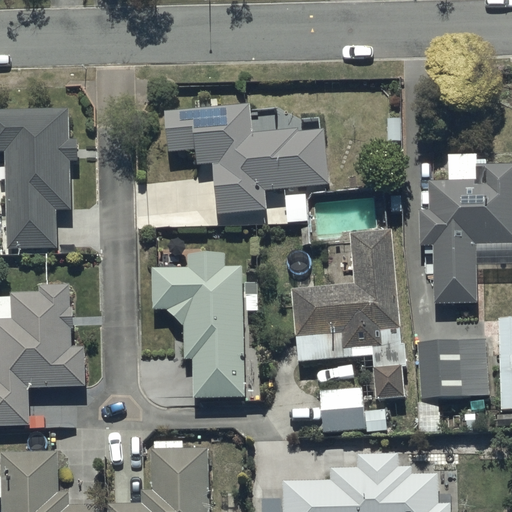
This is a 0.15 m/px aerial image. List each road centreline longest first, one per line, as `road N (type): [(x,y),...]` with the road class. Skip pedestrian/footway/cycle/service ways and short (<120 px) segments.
road 1 (residential): [(511,28),(109,38)]
road 2 (residential): [(125,412),(109,38)]
